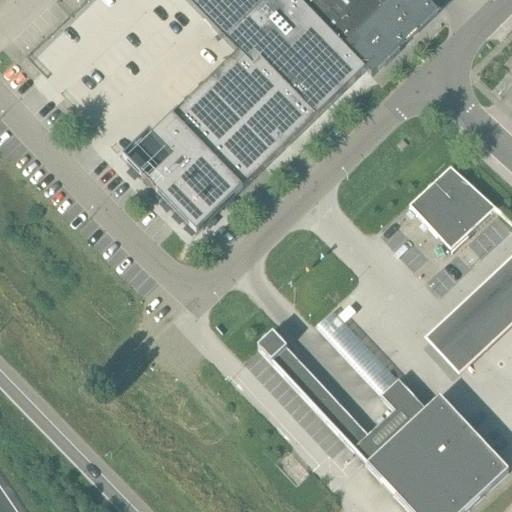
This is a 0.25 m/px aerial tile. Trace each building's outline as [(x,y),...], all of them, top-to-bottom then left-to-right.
[(149,136),(122,162),(196,238),(366,73),(372,79),(405,46),(404,45),(437,14),(423,0),(182,0),(238,57),(152,139),(149,136)] [(451,254),(495,213),(450,172),(410,210),(451,254)] [(511,267),(443,333),(428,348),(461,383),(478,367),(511,334),(511,267)] [(333,318),(316,333),(364,384),(377,398),(394,383),(382,367),(333,318)] [(273,336),(257,351),(271,367),(287,352),(273,336)] [(354,452),(353,454),(406,511),(468,511),(508,475),(440,402),(426,414),(398,384),(381,401),(394,415),(368,440),(354,452)]
